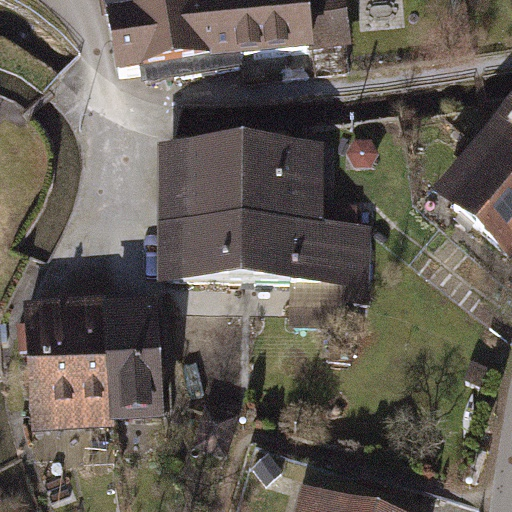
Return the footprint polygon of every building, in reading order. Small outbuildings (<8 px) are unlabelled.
[(105,0),(109,22),(239,0),(105,0)] [(239,0),(109,22),(121,83),(143,80),(144,91),(244,75),(244,66),(317,59),(317,53),(354,50),(349,0),(239,0)] [(511,114),(494,135),(511,149),(511,114)] [(511,149),(494,135),(437,200),(511,265),(511,149)] [(375,143),(357,143),(348,157),(357,172),(373,173),(381,157),(375,143)] [(332,150),(163,148),(162,226),(331,228),(332,150)] [(331,228),(162,226),(161,290),(292,291),(348,292),(372,293),(373,228),(331,228)] [(348,292),(292,291),(291,332),(347,333),(348,292)] [(108,307),(31,311),(37,440),(115,436),(115,429),(108,310),(108,307)] [(161,308),(108,310),(115,429),(167,426),(161,308)] [(356,350),(332,348),(330,366),(355,368),(356,350)] [(474,365),(466,385),(485,392),(493,372),(474,365)] [(208,412),(196,454),(227,463),(239,421),(208,412)] [(389,511),(314,490),(307,511),(389,511)]
